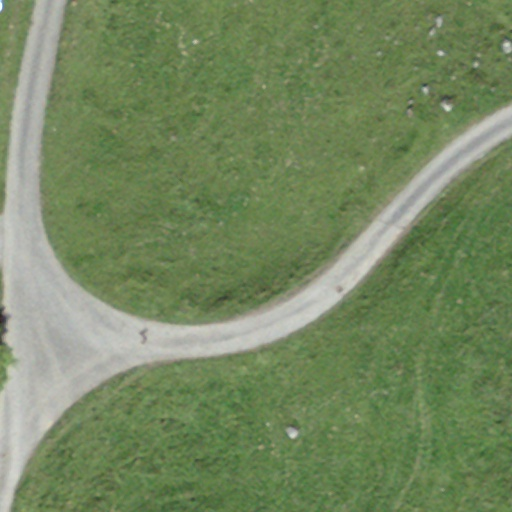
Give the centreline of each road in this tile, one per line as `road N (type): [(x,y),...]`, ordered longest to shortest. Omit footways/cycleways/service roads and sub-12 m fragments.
road 1 (track): [(51,321),(204,345),(353,265),(511,118)]
road 2 (track): [(51,321),(16,201),(43,0)]
road 3 (track): [(8,511),(51,321)]
